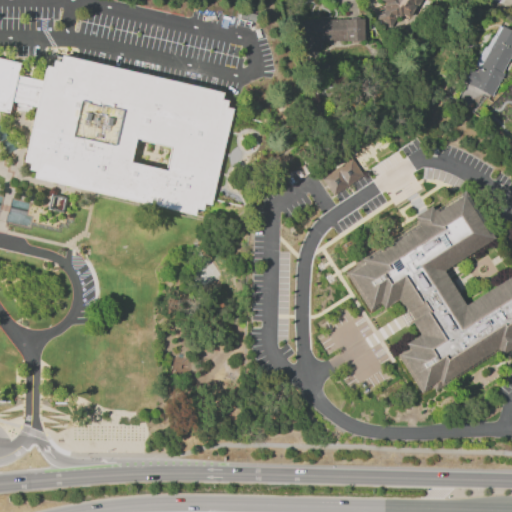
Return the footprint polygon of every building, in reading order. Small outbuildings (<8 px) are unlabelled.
[(421,0),(419,4),(417,3),(409,18),(401,14),(399,17),(397,16),(391,28),(376,20),(384,5),(380,3),(381,0),(421,0)] [(318,41),(363,40),(362,18),(299,20),(300,62),(319,61),(318,41)] [(501,26),(511,31),(511,54),(502,72),(504,73),(491,96),(461,79),(468,66),(476,71),(479,67),(480,68),(493,43),(492,42),(501,26)] [(33,179),(196,217),(197,210),(204,212),(205,205),(212,206),(234,111),(227,109),(229,103),(222,102),(224,94),(62,57),(60,63),(53,61),(51,68),(45,66),(42,82),(18,76),(21,64),(0,59),(0,113),(9,116),(12,103),(35,108),(23,163),(30,164),(28,170),(35,172),(33,179)] [(350,158),(354,164),(355,163),(360,170),(359,171),(362,176),(333,196),(321,178),(350,158)] [(465,191),(495,238),(443,271),(464,304),(511,273),(511,346),(500,354),(498,351),(435,391),(432,387),(421,394),(398,358),(410,351),(406,346),(421,337),(399,302),(384,311),(382,307),(372,313),(348,275),(364,264),(362,260),(419,224),(414,218),(432,207),(434,211),(465,191)]
